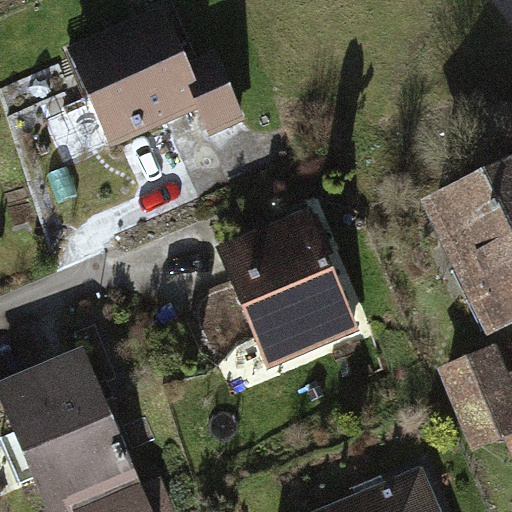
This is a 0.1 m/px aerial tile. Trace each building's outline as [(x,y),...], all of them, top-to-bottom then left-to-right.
[(165,14),(75,54),(114,141),(201,103),(214,131),(246,117),(217,53),(188,66),(165,14)] [(511,170),(435,206),(494,334),(511,325),(511,170)] [(236,247),(248,275),(235,280),(267,354),(306,337),(312,352),(359,332),(310,216),(236,247)] [(499,350),(445,373),(477,449),(510,435),(511,440),(511,377),(511,378),(499,350)] [(152,511),(87,354),(0,389),(0,390),(50,511),(152,511)] [(437,511),(420,474),(335,511),(437,511)]
